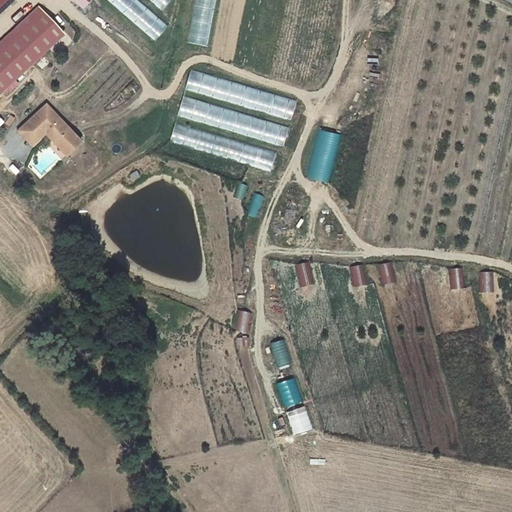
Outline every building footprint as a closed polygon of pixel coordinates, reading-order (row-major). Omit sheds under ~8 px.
[(0,0),(0,12),(14,0),(0,0)] [(138,0),(107,0),(155,41),(168,25),(138,0)] [(149,0),(161,10),(169,0),(149,0)] [(38,8),(0,42),(0,92),(63,34),(38,8)] [(296,99),(191,71),(188,80),(196,82),(193,93),(291,119),(296,99)] [(177,119),(284,143),(289,123),(181,99),(177,119)] [(46,105),(23,124),(36,140),(44,133),(46,131),(48,134),(46,136),(59,151),(74,138),(46,105)] [(36,140),(23,124),(17,130),(30,145),(36,140)] [(270,170),(275,152),(174,124),(169,142),(270,170)] [(308,178),(329,182),(338,133),(316,129),(308,178)] [(79,143),(74,138),(59,151),(64,156),(79,143)] [(252,193),(248,215),(257,217),(261,195),(252,193)] [(301,287),(316,282),(310,261),(294,266),(301,287)] [(382,284),(395,282),(391,262),(378,265),(382,284)] [(365,285),(364,265),(350,266),(351,286),(365,285)] [(450,269),(451,289),(465,288),(464,268),(450,269)] [(479,272),(480,293),(494,292),(493,272),(479,272)] [(235,330),(244,333),(249,312),(240,310),(235,330)]
